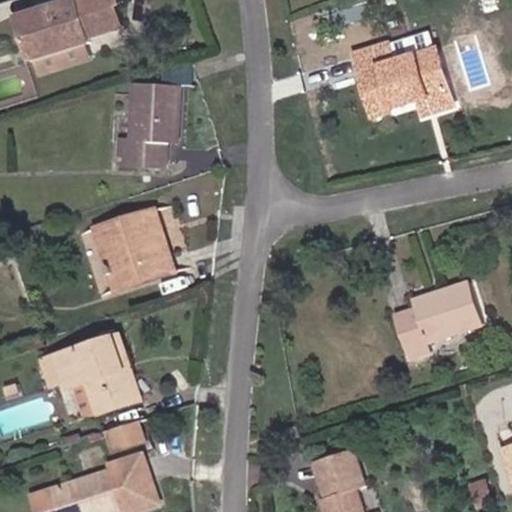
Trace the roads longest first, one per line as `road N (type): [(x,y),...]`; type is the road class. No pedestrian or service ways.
road 1 (residential): [(249,216),(233,511)]
road 2 (residential): [(249,216),(511,163)]
road 3 (residential): [(244,0),(259,73),(249,216)]
